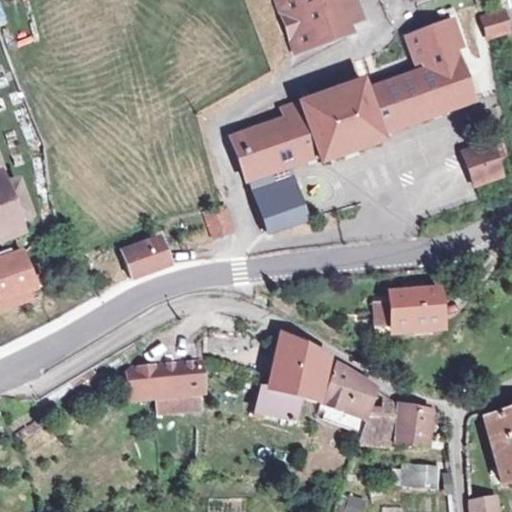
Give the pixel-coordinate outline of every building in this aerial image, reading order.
[(292,81),(237,99),(250,140),(312,117),(317,129),(386,104),(382,92),(476,58),(457,8),(464,5),(461,0),(413,0),(422,21),(429,18),(433,29),(368,52),(364,42),(288,71),(292,81)] [(293,0),(299,13),(332,0),(293,0)] [(500,8),(481,14),(483,22),(486,33),(505,27),(502,17),(500,8)] [(499,103),(477,110),(486,139),(508,130),(499,103)] [(460,125),(424,137),(437,178),(474,166),(460,125)] [(0,232),(10,228),(5,214),(26,205),(16,174),(1,178),(0,174),(0,232)] [(218,176),(196,185),(204,211),(227,201),(218,176)] [(271,181),(250,187),(261,231),(283,225),(271,181)] [(148,245),(136,207),(96,219),(108,257),(148,245)] [(373,207),(333,214),(335,223),(340,223),(376,220),(373,207)] [(21,260),(11,240),(0,243),(0,283),(37,269),(32,255),(21,260)] [(444,298),(374,301),(375,344),(446,341),(444,298)] [(427,460),(435,418),(392,408),(328,367),(280,336),(263,397),(253,425),(294,436),(305,415),(363,433),(355,458),(427,460)] [(198,352),(118,360),(121,414),(201,410),(198,352)] [(511,495),(511,416),(483,425),(504,498),(511,495)] [(338,511),(358,511),(363,499),(344,493),(338,511)]
